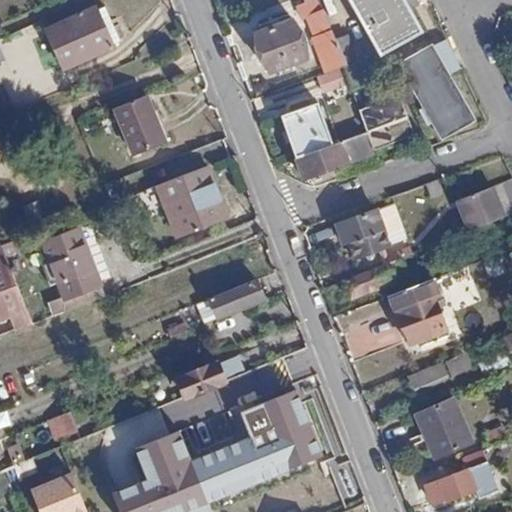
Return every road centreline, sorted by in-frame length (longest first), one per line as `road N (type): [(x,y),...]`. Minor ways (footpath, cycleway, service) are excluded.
road 1 (residential): [(384,511),(279,222)]
road 2 (residential): [(279,222),(511,136)]
road 3 (residential): [(279,222),(192,0)]
road 4 (residential): [(511,132),(454,18)]
